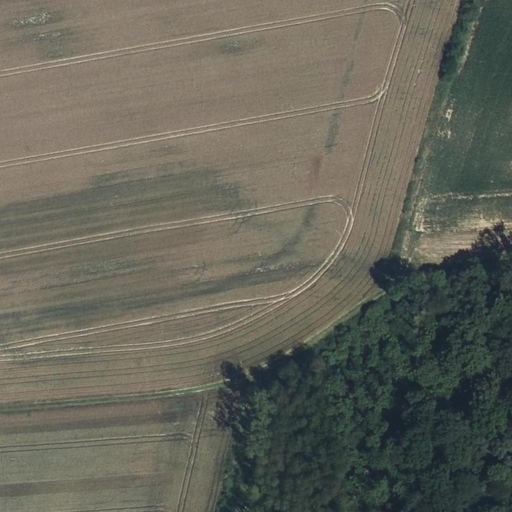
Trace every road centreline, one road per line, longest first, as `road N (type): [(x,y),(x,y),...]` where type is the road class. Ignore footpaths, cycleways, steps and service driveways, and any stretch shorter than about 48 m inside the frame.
road 1 (track): [(473,0),(388,292),(249,389),(0,409)]
road 2 (track): [(388,292),(419,298),(511,379)]
